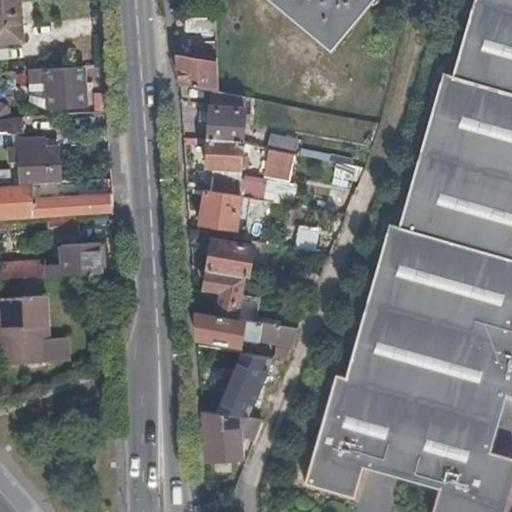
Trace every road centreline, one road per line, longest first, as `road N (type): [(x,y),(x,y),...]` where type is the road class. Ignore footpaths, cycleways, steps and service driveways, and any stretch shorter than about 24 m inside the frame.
road 1 (primary): [(135,0),(155,319)]
road 2 (primary): [(178,511),(167,335),(155,319)]
road 3 (primary): [(155,319),(146,337),(142,511)]
